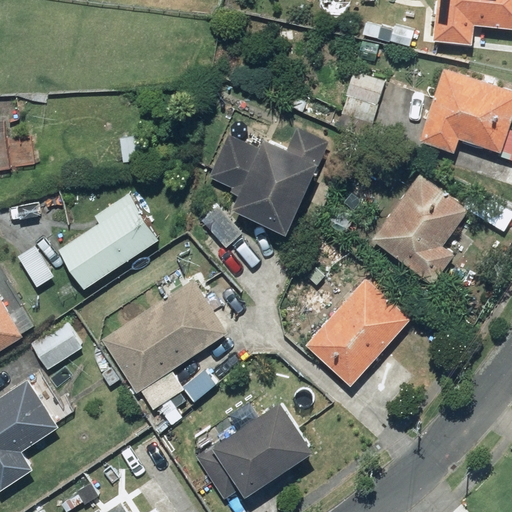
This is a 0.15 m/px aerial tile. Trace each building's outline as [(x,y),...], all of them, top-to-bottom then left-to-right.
[(475,36),(476,19),(511,22),(511,0),(442,0),(439,33),(475,36)] [(511,129),(511,84),(448,64),(425,135),(458,146),(463,131),(507,145),(511,129)] [(392,78),(356,68),(343,111),(379,122),(392,78)] [(272,132),(266,145),(233,131),(215,173),(246,187),(240,201),(295,225),(334,137),(302,123),(293,142),(272,132)] [(149,130),(126,132),(129,162),(151,160),(149,130)] [(369,163),(346,188),(338,197),(341,200),(356,213),(363,204),(364,205),(387,180),(369,163)] [(439,278),(460,249),(447,240),(473,205),(424,169),(377,234),(439,278)] [(98,211),(104,220),(65,246),(89,284),(165,234),(134,188),(98,211)] [(250,230),(215,194),(198,210),(233,246),(250,230)] [(501,225),(478,214),(468,237),(491,247),(501,225)] [(333,270),(356,284),(374,253),(352,240),(333,270)] [(40,244),(23,255),(42,284),(59,272),(40,244)] [(416,313),(370,273),(311,340),(358,380),(416,313)] [(199,274),(105,335),(140,388),(233,326),(199,274)] [(0,346),(28,330),(0,284),(0,346)] [(88,345),(71,318),(34,342),(51,369),(88,345)] [(38,462),(27,445),(64,420),(33,374),(0,395),(0,476),(5,484),(38,462)] [(228,496),(249,482),(253,488),(321,444),(288,393),(199,452),(228,496)] [(136,511),(126,497),(109,509),(105,503),(92,511),(136,511)]
